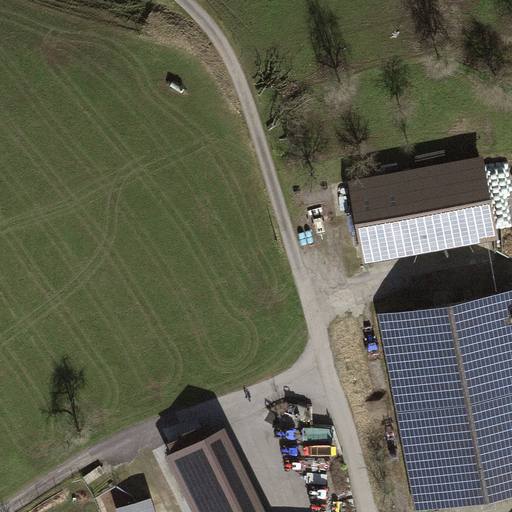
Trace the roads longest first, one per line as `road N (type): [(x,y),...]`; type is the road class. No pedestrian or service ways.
road 1 (track): [(0,511),(142,426),(327,363)]
road 2 (track): [(174,0),(215,34),(245,89),(307,286)]
road 3 (residential): [(371,511),(307,286)]
